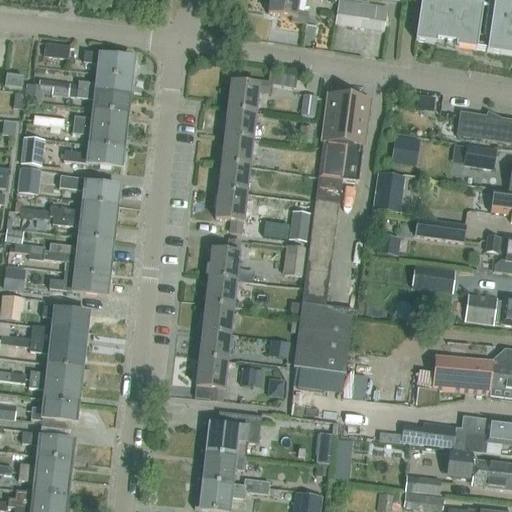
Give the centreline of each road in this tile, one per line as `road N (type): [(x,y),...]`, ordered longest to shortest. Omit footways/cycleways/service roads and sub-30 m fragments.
road 1 (residential): [(122,511),(177,42)]
road 2 (residential): [(511,96),(177,42)]
road 3 (residential): [(177,42),(0,22)]
